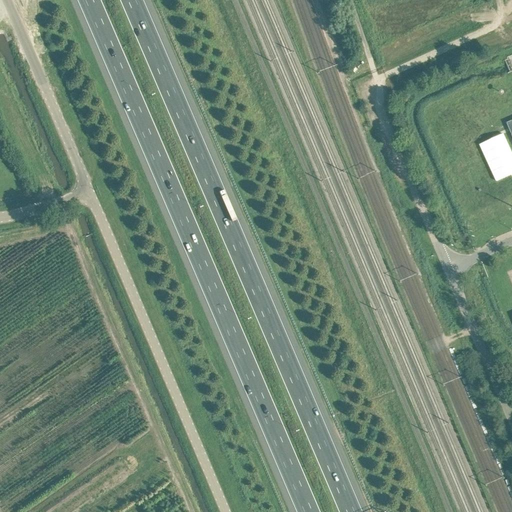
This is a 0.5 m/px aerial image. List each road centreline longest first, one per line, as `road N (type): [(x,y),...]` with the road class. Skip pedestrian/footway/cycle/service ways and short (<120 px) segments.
road 1 (motorway): [(88,0),(309,511)]
road 2 (motorway): [(351,511),(131,0)]
road 3 (unclassified): [(511,419),(381,116),(376,79)]
road 4 (unclassified): [(224,511),(90,194)]
road 5 (unclassified): [(90,194),(7,0)]
